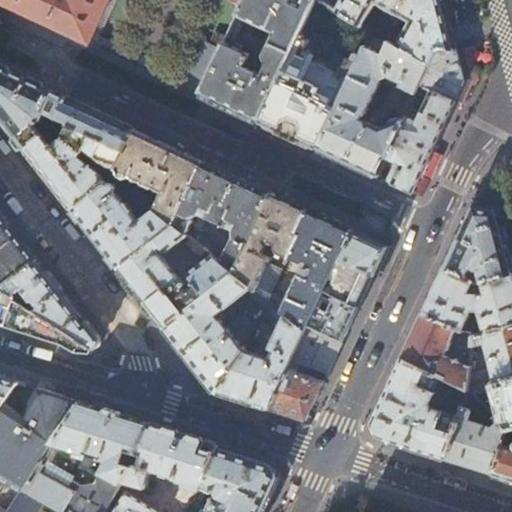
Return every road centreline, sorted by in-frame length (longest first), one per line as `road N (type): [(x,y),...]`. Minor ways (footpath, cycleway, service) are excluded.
road 1 (tertiary): [(511,76),(324,453)]
road 2 (residential): [(142,395),(141,362),(125,329),(0,164)]
road 3 (residential): [(511,509),(324,453)]
road 4 (residential): [(324,453),(142,395)]
road 5 (residential): [(142,395),(0,350)]
